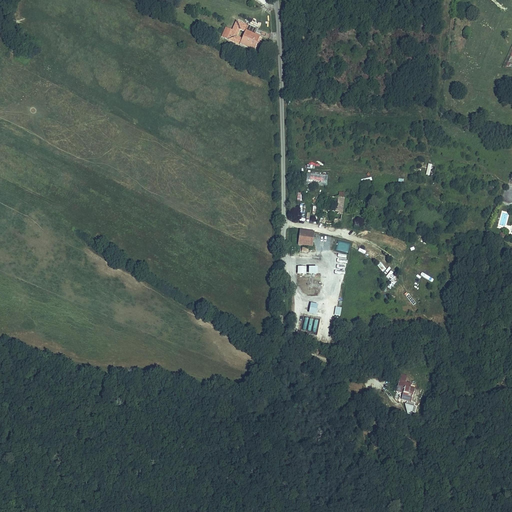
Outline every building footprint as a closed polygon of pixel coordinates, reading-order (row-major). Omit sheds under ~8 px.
[(240,42),(246,45),(248,40),(256,44),(260,35),(255,33),(257,29),(247,25),(247,26),(235,21),(231,29),(227,27),(223,35),(240,43),(240,42)] [(248,40),(246,45),(254,49),(256,44),(248,40)] [(307,173),(306,185),(327,186),(328,174),(307,173)] [(340,225),(345,191),(339,190),(338,196),(329,195),(330,190),(326,189),(322,223),(340,225)] [(298,244),(312,246),(313,232),(300,230),(298,244)] [(337,240),(335,251),(348,253),(350,242),(337,240)] [(338,261),(338,272),(346,272),(346,261),(338,261)] [(309,266),(309,274),(320,274),(321,266),(309,266)] [(317,314),(318,304),(311,303),(309,313),(317,314)] [(404,382),(406,376),(398,375),(395,391),(402,393),(401,400),(412,402),(414,390),(409,389),(404,387),(404,382)]
